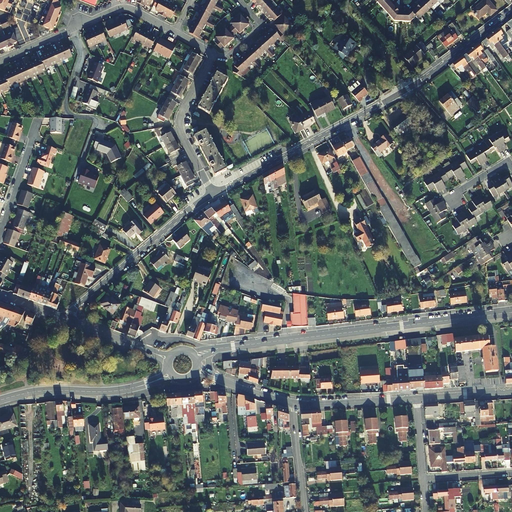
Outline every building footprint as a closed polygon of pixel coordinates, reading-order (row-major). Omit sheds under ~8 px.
[(0,0),(0,10),(10,14),(12,9),(10,8),(9,8),(10,3),(12,4),(13,5),(15,0),(36,0),(44,3),(46,2),(48,1),(49,5),(48,6),(46,7),(42,16),(44,16),(45,17),(43,21),(42,20),(41,20),(38,25),(43,27),(49,30),(50,32),(53,30),(54,28),(56,28),(61,13),(60,12),(61,10),(59,6),(60,3),(57,2),(58,0),(0,0)] [(207,0),(206,3),(202,4),(199,11),(200,14),(198,17),(197,19),(194,20),(192,24),(190,27),(191,30),(190,33),(201,39),(202,37),(200,36),(203,30),(206,24),(213,28),(215,25),(216,23),(209,19),(212,14),(215,8),(222,12),(223,10),(224,7),(217,4),(218,0),(207,0)] [(252,0),(253,0),(255,3),(257,6),(261,6),(263,8),(264,9),(264,13),(266,16),(269,19),(272,19),(274,21),(279,18),(282,20),(275,26),(279,31),(281,33),(278,36),(274,31),(272,32),(268,32),(266,35),(263,37),(262,41),(261,42),(259,44),(255,44),(252,47),(249,50),(249,53),(247,55),(245,56),(242,56),(239,59),(236,61),(236,65),(234,67),(236,69),(233,72),(241,77),(242,76),(241,74),(248,68),(253,64),(258,69),(260,68),(261,66),(256,60),(261,56),(266,52),(271,58),(274,54),(269,48),(274,44),(279,40),(280,42),(282,40),(283,41),(286,39),(285,38),(287,37),(285,35),(293,27),(289,23),(286,19),(288,18),(287,16),(288,15),(285,12),(284,13),(282,12),(281,13),(276,8),(272,3),(274,2),(272,0),(252,0)] [(384,9),(394,0),(380,0),(378,2),(384,9)] [(390,16),(397,9),(396,8),(397,7),(395,5),(397,3),(395,0),(394,0),(384,9),(390,16)] [(431,7),(424,0),(420,0),(420,1),(421,2),(419,4),(420,5),(419,7),(425,13),(431,7)] [(496,11),(486,0),(484,0),(471,11),(478,19),(486,12),(490,16),(496,11)] [(163,16),(169,5),(161,1),(156,10),(161,13),(161,15),(163,16)] [(169,5),(163,16),(166,18),(167,16),(175,21),(178,15),(174,13),(176,9),(169,5)] [(425,13),(419,7),(417,7),(416,6),(414,9),(413,7),(409,10),(416,17),(418,19),(425,13)] [(402,22),(403,12),(399,12),(397,9),(390,16),(396,22),(402,22)] [(407,12),(403,12),(402,22),(410,23),(416,17),(409,10),(407,12)] [(248,23),(251,21),(245,14),(242,17),(241,16),(236,20),(231,24),(232,26),(229,29),(227,31),(226,30),(216,38),(217,40),(214,42),(217,45),(220,49),(223,46),(224,47),(229,43),(234,39),(233,37),(235,35),(238,32),(240,34),(244,30),(249,25),(248,23)] [(119,20),(106,26),(110,37),(124,30),(119,20)] [(448,26),(447,27),(448,28),(437,37),(439,40),(440,40),(446,47),(457,38),(460,35),(455,28),(451,23),(448,26)] [(105,38),(101,29),(92,33),(97,42),(105,38)] [(143,43),(148,32),(145,30),(144,32),(138,29),(134,39),(143,43)] [(504,45),(508,43),(502,36),(503,35),(498,30),(492,35),(507,54),(509,53),(504,45)] [(148,32),(143,43),(151,48),(156,39),(151,36),(152,34),(148,32)] [(97,42),(92,33),(85,36),(89,46),(97,42)] [(6,37),(10,48),(14,46),(13,44),(17,43),(13,34),(6,37)] [(492,35),(486,39),(490,45),(492,43),(494,46),(495,45),(498,49),(497,50),(504,59),(509,56),(507,54),(492,35)] [(337,42),(333,46),(345,57),(355,45),(344,36),(338,43),(337,42)] [(6,37),(0,39),(0,44),(2,49),(5,48),(6,49),(10,48),(6,37)] [(160,39),(154,51),(170,59),(173,53),(176,47),(160,39)] [(490,45),(486,39),(482,42),(486,48),(490,45)] [(428,51),(420,43),(404,57),(412,66),(428,51)] [(481,62),(484,60),(481,56),(482,55),(480,52),(482,51),(478,45),(472,50),(481,62)] [(58,49),(63,60),(72,56),(67,46),(64,47),(64,46),(58,49)] [(52,53),(49,54),(54,64),(63,60),(58,49),(52,52),(52,53)] [(189,62),(198,67),(203,59),(201,57),(202,55),(196,50),(189,62)] [(472,50),(461,57),(467,65),(471,62),(470,60),(472,58),(474,61),(475,60),(478,64),(481,62),(472,50)] [(54,64),(49,54),(46,56),(45,54),(40,57),(40,59),(45,69),(54,64)] [(467,65),(461,57),(454,63),(449,67),(453,72),(461,66),(467,73),(465,74),(470,80),(475,76),(467,65)] [(45,69),(40,59),(35,62),(35,63),(31,64),(36,75),(46,71),(45,69)] [(94,62),(88,78),(97,82),(104,66),(94,62)] [(182,74),(190,77),(191,75),(193,76),(198,67),(189,62),(182,74)] [(471,62),(467,65),(475,76),(476,76),(480,74),(475,67),(471,62)] [(486,69),(481,62),(478,64),(483,71),(486,69)] [(36,75),(31,64),(28,65),(22,67),(27,78),(27,79),(36,75)] [(16,71),(13,72),(18,83),(27,79),(27,78),(22,67),(16,70),(16,71)] [(203,99),(198,108),(210,115),(229,80),(224,77),(226,73),(219,69),(214,82),(212,81),(211,84),(204,97),(203,97),(203,98),(203,99)] [(18,83),(13,72),(10,74),(10,73),(4,75),(5,77),(9,87),(18,83)] [(176,85),(186,90),(191,81),(188,80),(190,77),(182,74),(181,76),(176,85)] [(9,87),(5,77),(0,79),(0,91),(0,93),(10,89),(9,87)] [(368,94),(358,82),(351,88),(354,92),(351,94),(359,103),(362,101),(361,100),(368,94)] [(91,84),(89,89),(98,93),(100,88),(91,84)] [(170,96),(177,100),(179,97),(181,98),(186,90),(176,85),(170,96)] [(98,93),(89,89),(83,103),(92,107),(94,102),(98,93)] [(454,102),(457,99),(451,92),(439,102),(451,117),(460,109),(459,108),(454,102)] [(163,107),(173,113),(178,103),(176,102),(177,100),(170,96),(163,107)] [(352,106),(347,96),(339,100),(344,110),(352,106)] [(474,97),(467,104),(471,108),(478,102),(474,97)] [(335,109),(329,98),(311,107),(317,117),(325,113),(325,114),(335,109)] [(462,105),(457,99),(454,102),(459,108),(462,105)] [(173,113),(163,107),(157,118),(165,122),(166,119),(168,121),(173,113)] [(308,127),(316,123),(312,114),(301,120),(306,130),(309,128),(308,127)] [(397,134),(412,122),(406,114),(391,126),(397,134)] [(61,133),(61,118),(49,118),(49,125),(50,125),(50,133),(61,133)] [(299,134),(306,130),(300,119),(291,124),(294,128),(295,127),(299,134)] [(7,138),(18,141),(21,135),(20,134),(22,126),(12,123),(7,138)] [(205,131),(194,137),(202,153),(215,176),(227,170),(205,131)] [(494,137),(502,151),(505,149),(502,144),(509,140),(503,131),(494,137)] [(166,147),(176,142),(171,133),(169,134),(168,132),(160,136),(166,147)] [(371,148),(378,158),(382,155),(381,153),(392,144),(386,135),(382,138),(383,139),(381,140),(371,148)] [(485,144),(490,152),(495,148),(498,153),(502,151),(494,137),(484,143),(485,144)] [(97,138),(94,146),(98,148),(97,150),(108,154),(112,162),(121,158),(116,145),(114,145),(112,144),(101,140),(101,139),(97,138)] [(341,143),(346,152),(354,147),(350,139),(341,143)] [(176,142),(166,147),(173,158),(170,160),(172,162),(181,157),(179,152),(181,151),(176,142)] [(346,152),(341,143),(332,148),(338,158),(347,153),(346,152)] [(0,158),(11,163),(13,156),(12,156),(15,148),(5,144),(0,158)] [(475,150),(483,163),(487,161),(483,154),(484,154),(486,155),(490,153),(490,152),(485,144),(475,150)] [(55,155),(57,150),(49,147),(46,155),(43,154),(42,158),(39,158),(37,163),(48,168),(53,154),(55,155)] [(318,156),(323,164),(334,158),(329,150),(318,156)] [(483,163),(475,150),(465,156),(471,164),(475,161),(474,160),(475,159),(479,165),(483,163)] [(362,156),(354,161),(414,275),(419,273),(416,267),(420,266),(362,156)] [(181,157),(172,162),(173,165),(176,164),(182,176),(191,171),(186,162),(184,163),(181,157)] [(339,168),(335,159),(331,161),(334,166),(331,167),(333,171),(339,168)] [(452,165),(460,178),(464,176),(461,171),(467,168),(461,159),(452,165)] [(274,170),(277,188),(280,187),(286,183),(285,175),(283,165),(274,170)] [(443,172),(447,179),(453,176),(456,180),(460,178),(452,165),(442,171),(443,172)] [(38,189),(44,172),(33,168),(27,185),(38,189)] [(91,172),(84,169),(79,183),(96,188),(100,177),(93,174),(93,175),(91,174),(91,172)] [(268,172),(270,183),(274,181),(275,185),(275,189),(277,188),(274,170),(268,172)] [(191,171),(182,176),(187,185),(184,187),(185,189),(195,184),(194,181),(196,180),(191,171)] [(433,178),(441,191),(445,189),(442,184),(448,180),(447,179),(443,172),(433,178)] [(494,180),(503,193),(511,187),(511,186),(507,178),(501,182),(498,177),(494,180)] [(441,191),(433,178),(424,183),(429,192),(435,188),(437,193),(441,191)] [(504,195),(503,193),(494,180),(490,182),(493,187),(488,190),(495,202),(501,199),(500,198),(504,195)] [(176,194),(168,185),(158,194),(166,203),(176,194)] [(33,195),(22,191),(17,205),(28,209),(33,195)] [(317,203),(322,213),(329,210),(324,199),(320,200),(316,191),(300,198),(305,208),(317,203)] [(128,192),(123,196),(128,203),(133,198),(128,192)] [(241,200),(247,216),(258,212),(252,196),(241,200)] [(475,200),(483,213),(493,207),(487,198),(482,202),(479,197),(475,200)] [(431,215),(444,207),(442,203),(437,206),(434,200),(425,205),(431,215)] [(483,213),(475,200),(471,202),(474,207),(469,210),(472,215),(474,219),(483,213)] [(220,206),(213,210),(220,218),(231,211),(229,208),(226,202),(222,204),(222,205),(220,206)] [(163,212),(156,204),(142,216),(149,224),(163,212)] [(233,205),(229,208),(231,211),(244,231),(248,228),(233,205)] [(444,207),(431,215),(437,224),(446,219),(442,213),(446,210),(444,207)] [(24,230),(31,213),(19,209),(13,226),(24,230)] [(215,228),(216,228),(220,224),(223,227),(221,229),(224,232),(225,230),(228,234),(231,232),(220,218),(213,210),(212,209),(204,213),(211,222),(211,223),(212,225),(215,228)] [(66,240),(75,216),(74,216),(64,212),(55,236),(66,240)] [(207,234),(208,235),(211,233),(208,230),(212,225),(211,223),(211,222),(204,213),(198,218),(197,217),(194,220),(202,230),(207,234)] [(474,219),(472,215),(465,219),(462,214),(459,216),(467,230),(477,223),(474,219)] [(364,226),(369,223),(365,216),(354,222),(359,232),(354,235),(357,242),(363,239),(367,247),(368,246),(369,247),(370,246),(371,246),(372,245),(373,244),(374,243),(364,226)] [(467,230),(459,216),(455,219),(458,223),(452,227),(457,236),(467,230)] [(108,227),(96,219),(92,225),(100,230),(104,233),(108,227)] [(143,230),(135,221),(123,230),(129,237),(136,231),(139,234),(143,230)] [(24,235),(25,231),(24,230),(13,226),(11,230),(9,229),(4,243),(15,247),(20,233),(24,235)] [(108,240),(110,237),(104,233),(100,230),(98,234),(108,240)] [(190,239),(185,233),(184,232),(173,241),(180,249),(191,240),(190,239)] [(57,244),(58,244),(63,246),(68,248),(80,252),(82,246),(66,240),(55,236),(53,235),(51,241),(52,242),(57,244)] [(475,257),(493,247),(490,243),(486,246),(480,236),(473,240),(472,241),(474,245),(470,248),(475,257)] [(110,250),(101,246),(95,259),(105,263),(110,250)] [(485,264),(493,259),(490,253),(495,250),(493,247),(475,257),(481,266),(485,264)] [(156,269),(168,259),(162,252),(151,262),(156,269)] [(440,259),(443,264),(455,257),(453,252),(440,259)] [(511,269),(511,258),(509,254),(505,256),(508,261),(502,264),(507,273),(511,269)] [(0,264),(9,269),(15,259),(8,255),(6,259),(3,258),(0,264)] [(184,258),(177,255),(175,261),(181,264),(184,258)] [(481,266),(475,257),(471,259),(477,269),(481,266)] [(248,266),(251,270),(258,264),(255,261),(248,266)] [(29,300),(33,289),(28,287),(28,289),(21,286),(24,278),(29,264),(25,262),(24,264),(20,275),(16,285),(14,292),(13,294),(29,300)] [(9,269),(0,264),(0,263),(0,276),(4,278),(9,269)] [(457,274),(465,269),(461,264),(454,269),(457,274)] [(76,285),(85,288),(88,276),(93,278),(96,269),(82,265),(75,285),(76,285)] [(193,281),(200,283),(205,272),(198,269),(193,281)] [(205,272),(200,283),(207,286),(212,274),(205,272)] [(36,302),(40,292),(37,291),(42,277),(38,276),(33,289),(29,300),(36,302)] [(421,282),(423,287),(431,283),(429,278),(421,282)] [(160,289),(151,282),(144,291),(153,298),(160,289)] [(509,285),(508,282),(498,283),(496,283),(496,287),(497,287),(499,302),(508,301),(508,296),(507,295),(506,295),(504,295),(503,286),(509,285)] [(48,307),(56,310),(61,296),(57,295),(60,285),(56,284),(55,286),(48,307)] [(216,298),(217,295),(217,294),(220,286),(216,284),(212,294),(211,293),(210,296),(216,298)] [(50,291),(47,290),(45,294),(42,304),(48,307),(55,286),(52,285),(50,289),(50,291)] [(492,299),(498,299),(496,287),(489,287),(490,296),(492,296),(492,299)] [(36,302),(42,304),(45,294),(40,292),(36,302)] [(465,292),(450,294),(451,305),(467,303),(465,292)] [(177,295),(175,294),(173,298),(169,308),(168,310),(164,321),(170,323),(170,322),(174,311),(171,310),(174,303),(177,295)] [(291,313),(292,328),(308,327),(308,318),(306,295),(304,295),(295,294),(293,294),(294,313),(291,313)] [(421,309),(436,307),(435,295),(423,296),(423,298),(420,298),(421,309)] [(113,314),(120,305),(111,299),(110,300),(107,297),(102,305),(105,307),(104,308),(113,314)] [(403,311),(402,297),(395,298),(396,301),(387,302),(388,313),(403,311)] [(139,337),(144,333),(142,332),(142,331),(140,331),(139,330),(140,327),(141,324),(139,323),(137,322),(139,319),(143,308),(152,311),(155,303),(141,298),(135,315),(128,335),(127,335),(136,338),(139,337)] [(371,315),(369,301),(358,303),(358,306),(354,307),(356,317),(371,315)] [(0,316),(0,321),(2,323),(11,307),(6,305),(0,316)] [(263,305),(262,311),(266,312),(265,323),(282,326),(284,315),(279,315),(281,308),(263,305)] [(343,305),(327,306),(328,320),(344,318),(343,305)] [(8,323),(15,308),(11,307),(2,323),(1,325),(3,328),(7,325),(8,323)] [(19,310),(15,308),(8,323),(7,325),(11,326),(19,310)] [(220,317),(224,318),(227,319),(229,319),(232,312),(220,309),(218,313),(221,314),(220,317)] [(19,323),(25,312),(19,310),(11,326),(15,327),(19,323)] [(233,310),(232,312),(229,319),(227,319),(226,321),(237,324),(238,317),(239,312),(238,312),(233,310)] [(128,335),(135,315),(124,311),(121,320),(128,323),(124,333),(128,335)] [(170,322),(176,324),(180,313),(174,311),(170,322)] [(22,329),(29,332),(35,316),(29,313),(22,329)] [(225,327),(226,321),(223,320),(224,318),(220,317),(218,316),(217,318),(221,319),(220,322),(222,322),(220,326),(225,327)] [(248,318),(238,317),(237,324),(236,327),(252,330),(254,319),(248,318)] [(193,338),(200,319),(197,318),(195,322),(193,327),(191,326),(187,336),(193,338)] [(164,321),(160,331),(166,334),(170,323),(164,321)] [(206,325),(201,323),(195,339),(200,341),(206,325)] [(216,328),(212,326),(208,325),(206,332),(217,335),(219,328),(216,328)] [(447,336),(448,344),(455,343),(455,339),(454,335),(447,336)] [(455,343),(456,352),(465,351),(465,352),(469,352),(468,351),(483,349),(484,358),(483,358),(484,362),(485,362),(486,373),(497,371),(495,347),(490,347),(489,336),(455,339),(455,343)] [(395,342),(396,350),(406,349),(406,347),(406,341),(400,341),(395,342)] [(1,352),(12,356),(15,349),(3,345),(1,352)] [(506,384),(511,383),(511,363),(510,363),(509,358),(509,353),(503,353),(506,384)] [(249,381),(258,384),(259,379),(256,377),(256,371),(258,371),(259,367),(262,367),(263,358),(252,359),(251,371),(250,376),(249,381)] [(240,370),(251,371),(252,359),(241,361),(240,370)] [(278,367),(273,367),(271,378),(299,378),(299,368),(299,363),(296,363),(296,368),(286,367),(286,363),(279,362),(278,367)] [(398,379),(398,391),(410,391),(409,378),(408,371),(408,368),(404,368),(404,366),(397,366),(397,371),(397,374),(398,379)] [(446,374),(445,367),(441,368),(442,377),(443,385),(450,385),(448,373),(446,374)] [(299,379),(310,379),(310,378),(310,368),(299,368),(299,378),(299,379)] [(458,375),(458,371),(458,368),(450,369),(451,380),(459,379),(458,375)] [(250,376),(251,371),(240,370),(239,378),(244,380),(244,375),(250,376)] [(409,378),(410,391),(424,390),(423,378),(423,370),(408,371),(409,378)] [(392,374),(388,374),(385,374),(386,381),(387,381),(387,386),(383,386),(384,392),(393,392),(392,380),(392,374)] [(333,389),(332,377),(324,377),(324,379),(316,380),(316,389),(333,389)] [(423,378),(424,390),(433,389),(432,377),(423,378)] [(199,408),(204,408),(202,392),(194,393),(195,405),(196,408),(197,423),(205,422),(205,415),(199,416),(199,408)] [(215,401),(215,405),(219,404),(222,404),(222,408),(223,415),(225,415),(226,422),(229,422),(227,406),(226,393),(214,392),(215,401)] [(191,412),(190,408),(190,405),(189,393),(181,394),(182,406),(182,411),(182,412),(187,412),(187,415),(188,415),(188,419),(191,419),(191,412)] [(177,406),(176,394),(167,395),(168,407),(171,407),(171,409),(177,409),(177,406)] [(239,395),(238,401),(239,401),(240,412),(246,411),(245,396),(239,395)] [(245,396),(246,411),(247,418),(248,427),(257,426),(254,399),(249,397),(245,396)] [(54,421),(55,421),(54,408),(56,408),(56,402),(46,403),(47,422),(54,421)] [(480,417),(479,406),(479,402),(464,403),(465,418),(476,417),(476,426),(480,426),(481,426),(480,422),(480,419),(480,417)] [(433,416),(434,418),(440,417),(439,403),(428,404),(425,408),(426,416),(433,416)] [(488,406),(479,406),(480,417),(480,419),(480,422),(489,422),(489,421),(494,420),(492,404),(488,404),(488,406)] [(280,434),(279,427),(270,426),(270,425),(271,425),(271,416),(273,416),(272,405),(266,406),(267,426),(268,436),(273,437),(274,433),(280,434)] [(139,408),(123,409),(125,419),(141,418),(139,408)] [(125,433),(123,409),(113,410),(116,434),(125,433)] [(328,435),(327,427),(322,427),(320,411),(311,412),(313,428),(318,428),(319,436),(328,435)] [(302,412),(304,437),(309,437),(308,430),(313,430),(313,428),(311,412),(302,412)] [(77,414),(76,413),(72,414),(73,417),(73,425),(84,424),(83,413),(79,413),(78,414),(77,414)] [(13,415),(0,418),(0,430),(16,426),(13,415)] [(154,417),(148,418),(150,431),(164,429),(163,419),(155,420),(154,417)] [(94,442),(95,451),(108,450),(107,440),(100,441),(99,424),(89,425),(91,442),(94,442)] [(456,427),(450,428),(444,428),(444,434),(453,433),(454,443),(455,443),(456,443),(457,443),(457,442),(456,427)] [(429,445),(440,444),(439,431),(428,432),(429,445)] [(497,446),(497,460),(504,460),(504,461),(511,461),(510,453),(502,453),(502,447),(501,447),(500,433),(496,434),(497,446)] [(453,458),(454,463),(466,463),(465,443),(464,442),(457,442),(457,443),(456,443),(456,449),(458,449),(459,457),(453,458)] [(481,452),(481,461),(497,460),(497,446),(491,446),(491,454),(485,454),(484,445),(489,445),(488,442),(481,442),(481,446),(481,452)] [(12,443),(2,446),(7,460),(17,457),(12,443)] [(481,452),(481,446),(475,446),(475,447),(472,447),(473,454),(470,454),(470,452),(468,452),(467,443),(465,443),(466,463),(475,462),(475,452),(481,452)] [(265,444),(247,446),(248,456),(266,455),(265,444)] [(448,472),(445,448),(430,450),(432,468),(442,467),(443,472),(448,472)] [(284,480),(283,480),(284,483),(295,482),(295,478),(289,478),(288,465),(283,465),(284,480)] [(10,473),(23,480),(23,475),(12,469),(10,473)] [(238,471),(239,486),(243,486),(243,482),(257,481),(256,469),(238,471)] [(3,474),(0,475),(0,487),(11,485),(7,472),(3,473),(3,474)] [(268,496),(268,500),(296,498),(295,485),(284,486),(284,492),(276,493),(276,495),(268,496)] [(497,487),(498,501),(502,501),(502,500),(507,500),(507,493),(509,493),(508,486),(497,487)] [(498,501),(497,487),(484,488),(484,494),(492,494),(493,501),(498,501)] [(450,511),(449,511),(455,511),(455,508),(454,497),(461,497),(460,490),(448,491),(449,509),(450,511)] [(429,498),(430,500),(438,500),(438,497),(444,497),(446,511),(448,511),(450,511),(449,509),(448,491),(433,491),(434,498),(429,498)] [(314,503),(344,500),(343,494),(329,495),(329,499),(314,500),(314,503)] [(139,501),(120,503),(120,511),(129,511),(140,510),(139,501)] [(274,503),(274,511),(284,511),(284,503),(274,503)]
